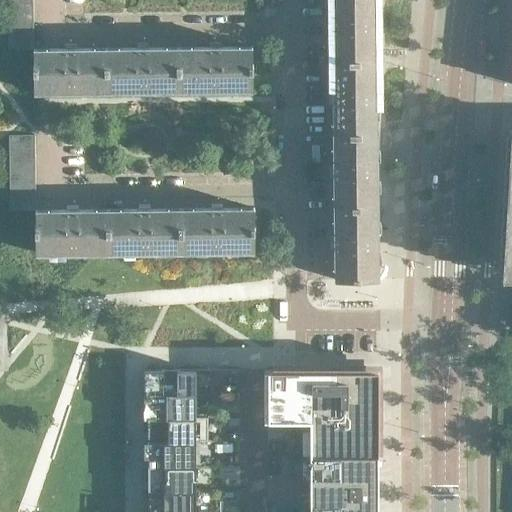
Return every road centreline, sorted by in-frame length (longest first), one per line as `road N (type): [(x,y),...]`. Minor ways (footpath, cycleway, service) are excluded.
road 1 (residential): [(292,185),(52,189),(51,137)]
road 2 (residential): [(436,321),(294,322),(292,185)]
road 3 (residential): [(291,26),(49,28),(48,0)]
road 4 (residential): [(292,185),(291,26)]
road 5 (residential): [(245,511),(242,373)]
road 6 (tertiary): [(444,511),(444,391)]
